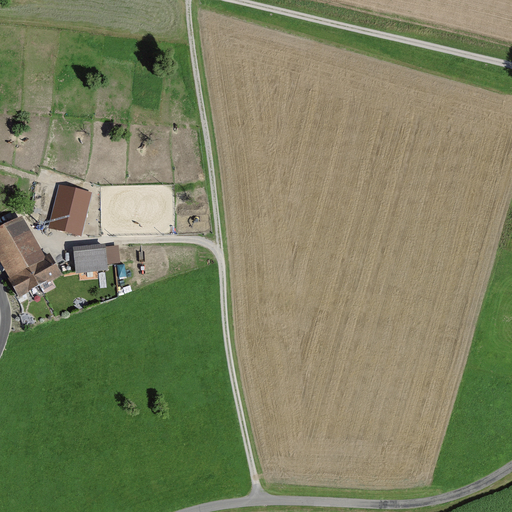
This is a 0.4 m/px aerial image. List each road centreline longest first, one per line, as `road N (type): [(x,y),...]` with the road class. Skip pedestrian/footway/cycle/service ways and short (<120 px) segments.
road 1 (track): [(260,500),(226,319),(189,0)]
road 2 (unclassified): [(511,466),(447,498),(407,505),(260,500),(194,511)]
road 3 (track): [(236,0),(511,58)]
road 4 (track): [(0,221),(29,218),(65,242),(181,239),(220,252)]
